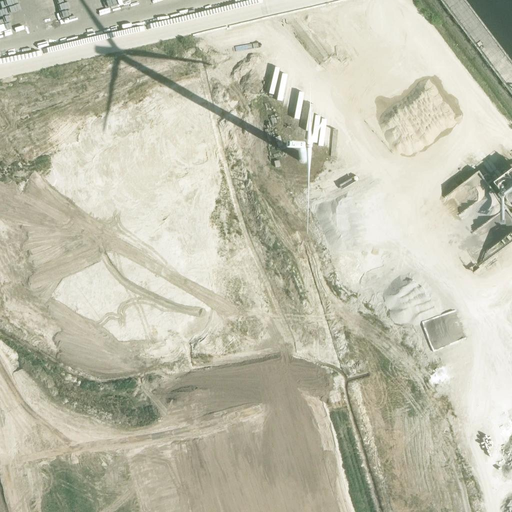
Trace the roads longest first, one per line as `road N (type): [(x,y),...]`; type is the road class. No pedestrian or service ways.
road 1 (unknown): [(268,0),(310,75),(387,166),(424,234),(453,306),(449,357)]
road 2 (unclassified): [(0,63),(272,0)]
